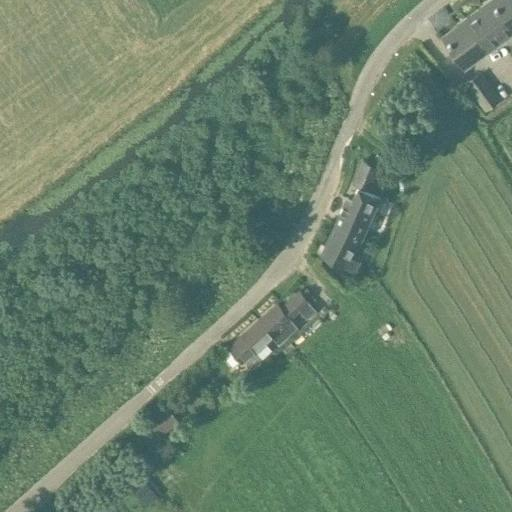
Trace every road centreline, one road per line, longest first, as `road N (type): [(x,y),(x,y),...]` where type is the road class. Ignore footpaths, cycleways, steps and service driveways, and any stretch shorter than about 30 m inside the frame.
road 1 (residential): [(150,390),(287,257),(320,203),(369,78),(436,0)]
road 2 (unclassified): [(15,511),(150,390)]
